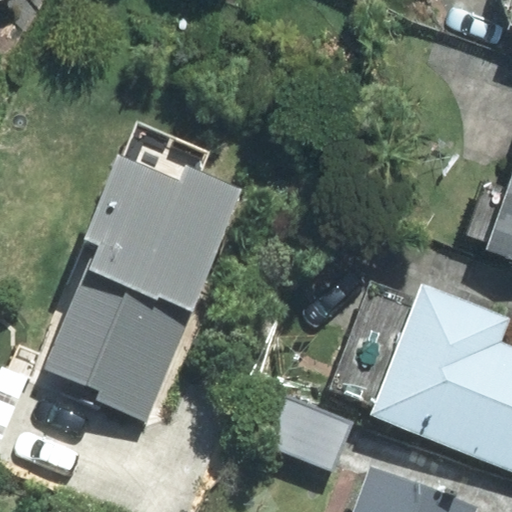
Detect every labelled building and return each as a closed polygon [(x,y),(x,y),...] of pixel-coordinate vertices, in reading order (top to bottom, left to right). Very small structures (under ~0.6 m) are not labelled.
[(511,0),(510,0),(499,31),(511,36),(511,0)] [(511,115),(463,247),(511,265),(511,115)] [(138,426),(217,202),(154,180),(146,202),(75,177),(49,252),(66,259),(22,386),(138,426)] [(486,324),(396,294),(354,423),(511,475),(511,363),(477,352),(486,324)] [(350,433),(267,401),(246,455),(329,488),(350,433)] [(416,511),(340,487),(331,511),(416,511)]
